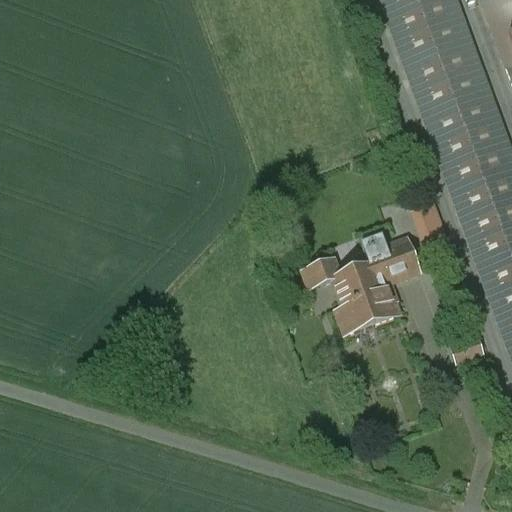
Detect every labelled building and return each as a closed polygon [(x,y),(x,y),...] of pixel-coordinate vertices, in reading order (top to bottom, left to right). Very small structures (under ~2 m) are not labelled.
[(511,161),(453,0),(377,0),(511,370),(511,161)] [(511,66),(511,0),(478,0),(504,70),(511,66)] [(406,245),(370,258),(374,269),(381,266),(389,288),(418,277),(406,245)] [(374,269),(340,282),(333,264),(301,276),(308,295),(331,287),(341,314),(336,316),(334,316),(334,318),(335,318),(343,339),(342,339),(343,341),(345,341),(345,340),(396,321),(397,321),(398,321),(398,319),(397,319),(388,295),(392,294),(389,288),(381,266),(374,269)] [(468,345),(461,348),(467,365),(474,362),(468,345)]
